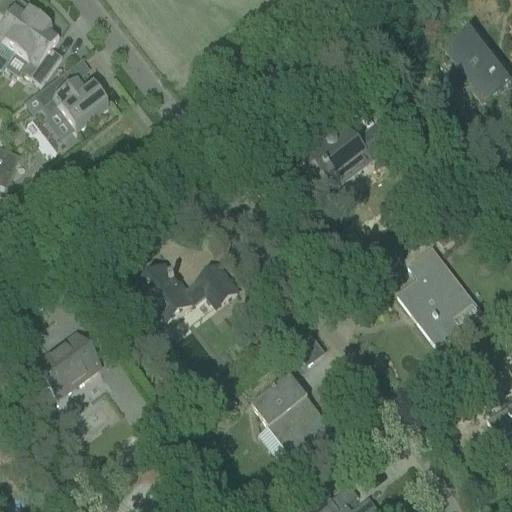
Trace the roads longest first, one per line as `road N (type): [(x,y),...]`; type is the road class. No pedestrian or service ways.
road 1 (residential): [(451,511),(422,457),(193,148)]
road 2 (residential): [(193,148),(384,0)]
road 3 (residential): [(0,292),(193,148)]
road 4 (residential): [(71,0),(112,39),(193,148)]
